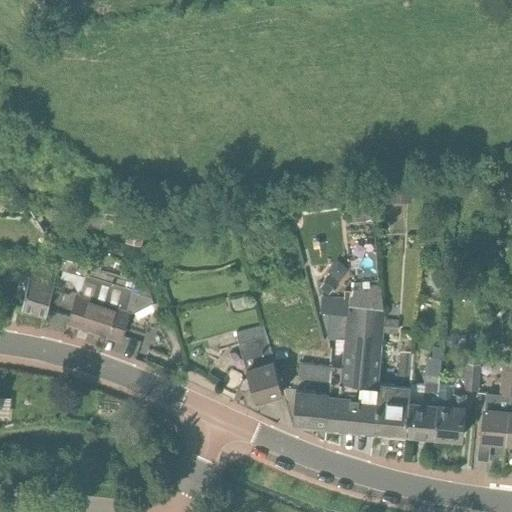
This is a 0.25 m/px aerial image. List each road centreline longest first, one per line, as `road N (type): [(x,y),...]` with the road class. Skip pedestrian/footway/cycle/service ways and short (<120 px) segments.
road 1 (tertiary): [(511,505),(374,480),(223,420)]
road 2 (tertiary): [(0,346),(97,368),(223,420)]
